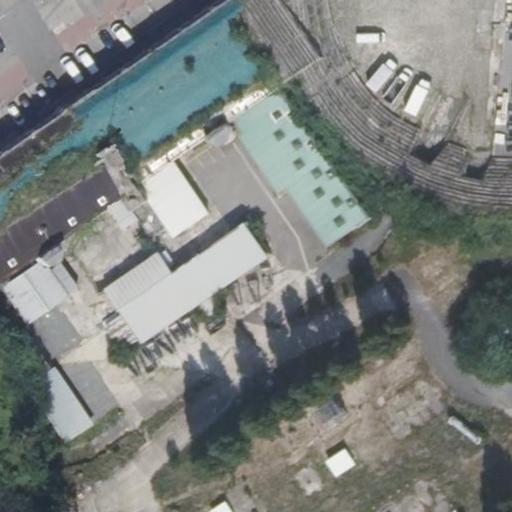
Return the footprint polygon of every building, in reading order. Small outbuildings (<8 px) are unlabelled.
[(0,274),(28,255),(34,261),(38,264),(46,263),(50,260),(51,255),(49,241),(118,194),(149,235),(165,225),(170,233),(205,209),(170,158),(205,133),(214,138),(219,140),(227,136),(229,124),(227,118),(231,115),(241,129),(237,132),(276,191),(286,186),(325,244),(369,214),(278,83),(291,75),(316,57),(276,0),(209,0),(0,143),(0,274)] [(511,211),(511,159),(492,158),(484,181),(465,176),(467,149),(448,144),(434,166),(422,161),(410,156),(422,131),(383,105),(358,71),(349,56),(331,0),(278,0),(297,26),(321,61),(295,78),(364,165),(408,186),(437,199),(511,211)] [(175,273),(162,253),(109,290),(122,309),(119,311),(143,345),(181,319),(176,312),(195,299),(208,318),(225,307),(212,288),(230,276),(234,282),(273,255),(250,222),(175,273)] [(59,302),(32,265),(1,287),(26,325),(59,302)] [(502,374),(511,370),(511,279),(494,278),(457,339),(480,373),(502,374)] [(62,307),(30,323),(50,361),(81,345),(62,307)] [(26,387),(65,444),(89,428),(22,329),(11,337),(40,377),(26,387)] [(346,448),(326,460),(337,476),(356,464),(346,448)] [(233,511),(225,500),(209,511),(233,511)]
